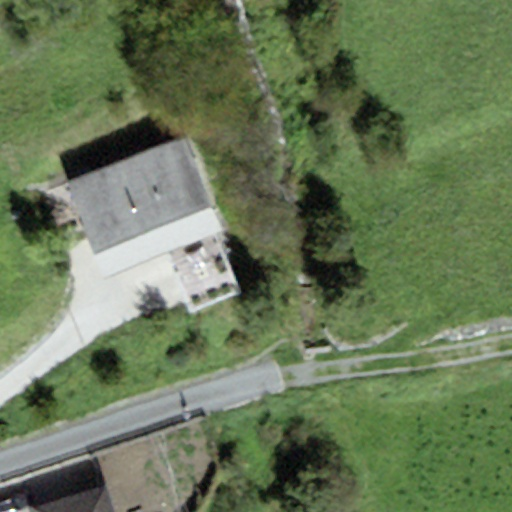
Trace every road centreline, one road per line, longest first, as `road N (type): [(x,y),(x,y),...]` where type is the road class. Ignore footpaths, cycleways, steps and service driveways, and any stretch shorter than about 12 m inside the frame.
road 1 (residential): [(0,461),(259,379)]
road 2 (track): [(511,345),(259,379)]
